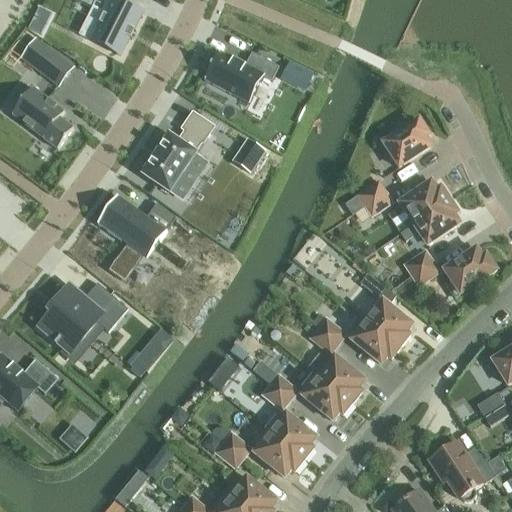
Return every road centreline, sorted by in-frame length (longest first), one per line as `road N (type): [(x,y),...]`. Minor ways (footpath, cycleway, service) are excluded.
road 1 (residential): [(195,0),(173,45),(0,284)]
road 2 (residential): [(314,511),(414,384),(511,289)]
road 3 (residential): [(511,206),(452,101),(429,91)]
